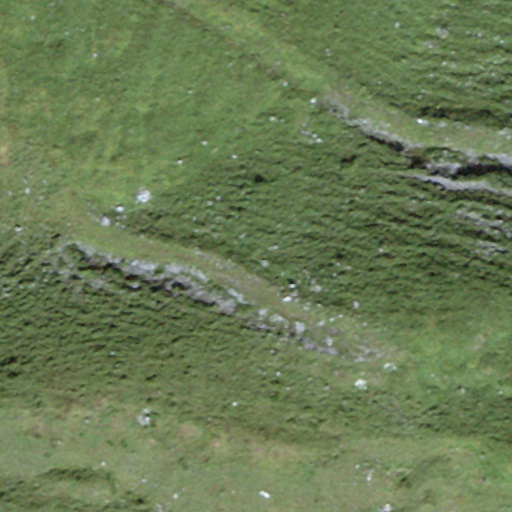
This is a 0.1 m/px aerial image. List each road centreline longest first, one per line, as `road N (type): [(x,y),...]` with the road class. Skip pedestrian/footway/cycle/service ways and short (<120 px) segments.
road 1 (track): [(41,0),(25,62),(24,120),(37,173),(101,243),(213,270),(280,309),(402,341)]
road 2 (track): [(198,0),(359,106),(422,134),(511,147)]
